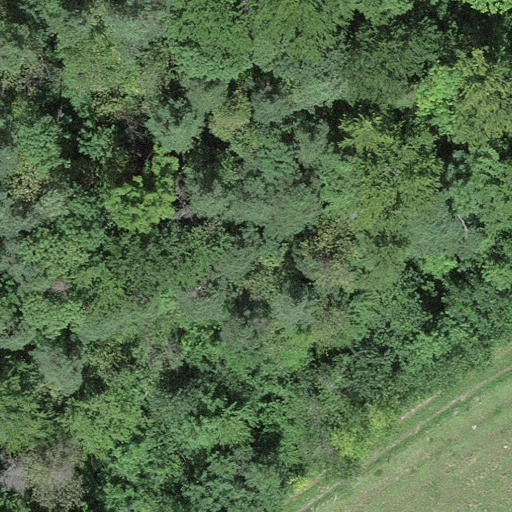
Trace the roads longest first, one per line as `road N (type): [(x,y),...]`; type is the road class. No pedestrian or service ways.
road 1 (track): [(0,247),(224,142),(486,0)]
road 2 (track): [(511,356),(299,511)]
